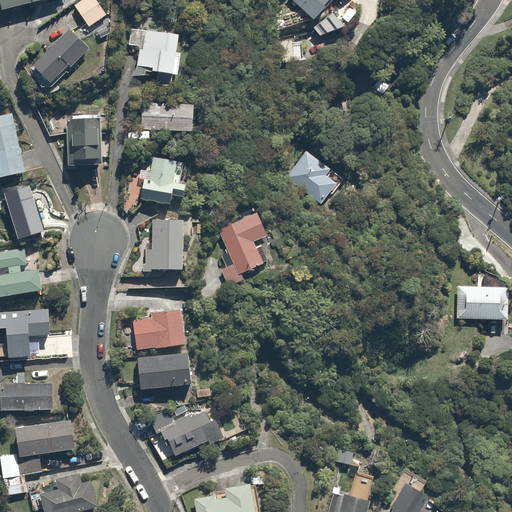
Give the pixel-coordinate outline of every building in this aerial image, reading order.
[(3,0),(7,14),(67,0),(3,0)] [(109,17),(98,0),(82,0),(75,4),(91,29),(109,17)] [(287,0),(312,27),(340,0),(287,0)] [(322,41),(349,29),(335,14),(314,33),(322,41)] [(55,87),(93,43),(72,24),(34,68),(55,87)] [(127,30),(125,47),(142,48),(139,73),(182,78),(186,36),(127,30)] [(272,40),(271,63),(301,65),(302,42),(272,40)] [(200,106),(143,103),(142,132),(199,135),(200,106)] [(16,114),(0,117),(0,180),(30,174),(16,114)] [(108,163),(108,121),(74,122),(74,168),(90,168),(90,164),(108,163)] [(305,148),(282,172),(315,204),(339,180),(305,148)] [(185,162),(145,154),(141,173),(140,180),(143,180),(148,181),(144,201),(191,210),(195,187),(181,184),(185,162)] [(35,186),(9,195),(24,242),(50,234),(35,186)] [(244,275),(266,267),(257,244),(274,238),(266,214),(221,231),(229,254),(222,256),(227,269),(222,270),(229,290),(247,284),(244,275)] [(191,221),(155,220),(154,253),(147,252),(146,272),(189,274),(191,221)] [(32,248),(0,252),(0,299),(48,293),(45,272),(35,273),(32,248)] [(511,328),(511,316),(511,287),(498,286),(499,278),(477,276),(476,291),(455,289),(452,322),(511,328)] [(13,333),(14,360),(41,358),(39,340),(56,339),(55,312),(2,316),(3,334),(13,333)] [(134,316),(137,351),(193,346),(190,312),(134,316)] [(143,359),(145,393),(203,390),(201,356),(143,359)] [(6,387),(6,413),(57,413),(57,387),(6,387)] [(205,397),(150,419),(157,437),(167,433),(178,459),(230,438),(219,411),(211,414),(205,397)] [(20,430),(27,475),(46,473),(43,457),(78,452),(74,422),(20,430)] [(9,496),(29,494),(27,477),(23,477),(20,453),(4,455),(9,496)] [(395,494),(386,507),(394,511),(426,511),(441,491),(407,467),(391,491),(395,494)] [(92,511),(100,510),(94,483),(83,485),(81,476),(58,481),(60,491),(41,495),(45,511),(92,511)] [(371,511),(379,483),(351,476),(348,490),(335,486),(327,511),(371,511)] [(231,498),(197,503),(197,511),(266,511),(263,485),(230,490),(231,498)]
